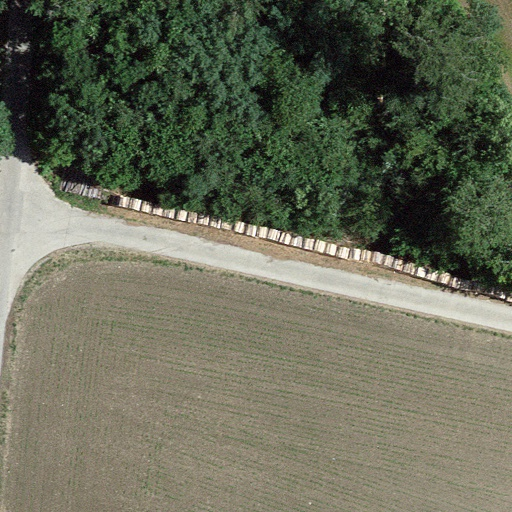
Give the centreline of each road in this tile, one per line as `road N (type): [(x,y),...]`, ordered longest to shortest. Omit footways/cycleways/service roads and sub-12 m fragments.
road 1 (track): [(0,233),(511,333)]
road 2 (track): [(14,0),(0,150)]
